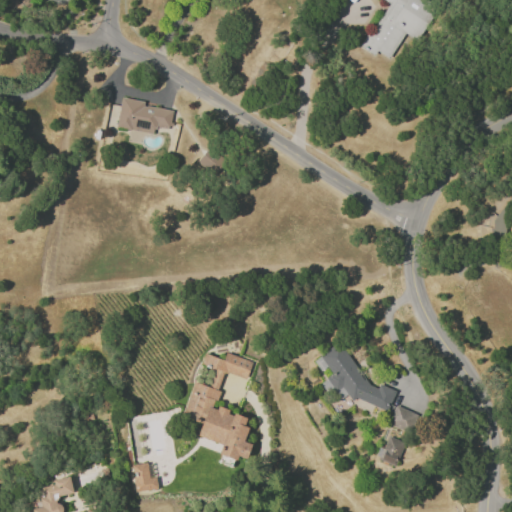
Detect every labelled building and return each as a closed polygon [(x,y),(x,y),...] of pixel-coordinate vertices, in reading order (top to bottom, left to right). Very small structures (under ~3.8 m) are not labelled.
[(383,0),(387,2),(360,48),(373,56),(376,52),(389,59),(403,35),(415,43),(436,7),(423,0),(383,0)] [(115,127),(153,133),(155,125),(169,127),(171,110),(142,105),(143,101),(120,97),(115,127)] [(195,165),(213,177),(224,159),(206,147),(195,165)] [(212,406),(223,372),(245,379),(251,361),(225,353),(222,359),(203,353),(199,364),(214,369),(208,386),(192,381),(181,417),(201,423),(197,436),(221,444),(218,454),(236,459),(237,456),(247,459),(251,444),(243,441),(247,427),(243,426),(246,418),(228,412),(228,411),(212,406)] [(409,432),(416,414),(395,405),(387,423),(409,432)] [(402,441),(387,436),(379,460),(395,465),(402,441)] [(148,477),(147,463),(132,464),(134,490),(156,489),(156,477),(148,477)] [(60,511),(57,496),(72,492),(69,476),(52,479),(53,484),(39,487),(41,497),(30,499),(31,508),(26,509),(26,511),(60,511)]
